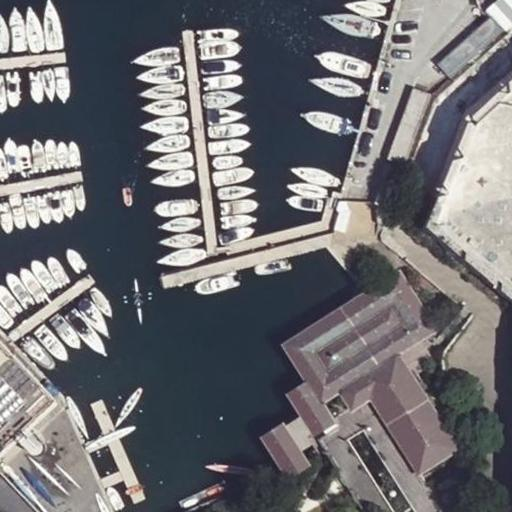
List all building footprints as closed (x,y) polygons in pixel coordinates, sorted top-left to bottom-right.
[(440,65),(443,72),(452,78),(460,71),(462,57),(471,53),(478,45),(490,41),(495,39),(507,29),(503,26),(493,17),(440,65)] [(511,70),(464,111),(435,190),(422,228),(454,255),(511,303),(511,70)] [(405,169),(432,98),(418,90),(390,162),(405,169)] [(389,212),(398,186),(386,180),(376,206),(389,212)] [(389,212),(376,206),(378,226),(383,227),(384,220),(389,212)] [(333,420),(322,405),(340,391),(352,409),(369,398),(420,475),(430,469),(462,447),(408,367),(400,354),(439,328),(400,270),(341,308),(282,345),(307,382),(286,395),(301,417),(286,426),(284,423),(261,438),(288,480),(311,466),(302,452),(317,442),(312,434),(315,432),(333,420)] [(0,448),(58,392),(11,343),(0,331),(0,448)]
